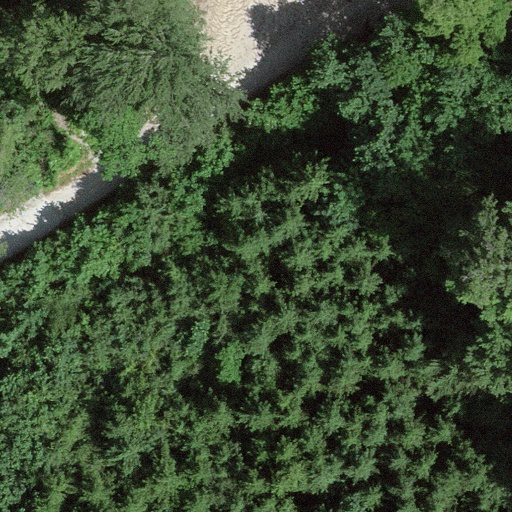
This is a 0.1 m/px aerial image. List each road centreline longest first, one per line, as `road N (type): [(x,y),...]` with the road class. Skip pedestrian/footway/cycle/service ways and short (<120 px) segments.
road 1 (track): [(26,226),(122,171),(358,0)]
road 2 (track): [(511,27),(360,0)]
